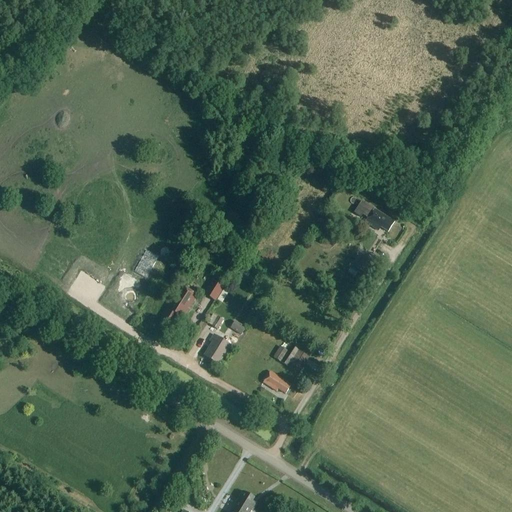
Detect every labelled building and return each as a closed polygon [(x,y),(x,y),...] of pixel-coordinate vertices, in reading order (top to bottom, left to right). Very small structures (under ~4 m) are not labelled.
[(361,202),(354,214),(360,218),(362,216),(368,219),(366,222),(365,224),(378,232),(381,228),(387,232),(393,223),(374,210),(361,202)] [(226,227),(233,232),(242,218),(234,214),(226,227)] [(367,275),(375,263),(376,261),(366,254),(364,256),(357,268),(367,274),(367,275)] [(264,281),(261,285),(267,288),(269,284),(271,285),(274,281),(271,279),(273,276),(266,272),(262,280),(264,281)] [(202,294),(214,301),(222,286),(211,280),(202,294)] [(189,292),(198,297),(203,290),(194,285),(189,292)] [(159,326),(168,332),(177,316),(182,319),(195,296),(180,286),(160,318),(163,320),(159,326)] [(341,307),(349,307),(350,303),(347,303),(348,300),(342,299),(341,307)] [(211,326),(217,330),(223,321),(217,317),(211,326)] [(234,321),(229,329),(239,335),(244,327),(234,321)] [(212,343),(204,356),(217,364),(229,345),(213,335),(209,341),(212,343)] [(273,358),(298,374),(309,358),(283,342),(273,358)] [(273,361),(269,369),(279,374),(283,366),(273,361)] [(277,389),(285,394),(290,386),(270,373),(263,383),(275,391),(277,389)] [(250,511),(255,504),(251,502),(253,498),(241,491),(228,511),(250,511)]
